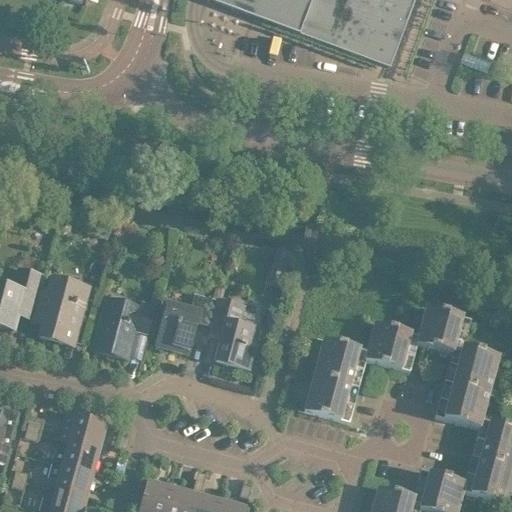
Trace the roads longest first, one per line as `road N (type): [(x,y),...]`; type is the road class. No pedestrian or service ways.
road 1 (unclassified): [(511,170),(199,109),(170,101),(127,66)]
road 2 (residential): [(285,439),(259,411),(163,385),(123,397)]
road 3 (tertiary): [(0,83),(81,94),(127,66)]
road 4 (residential): [(0,370),(123,397)]
